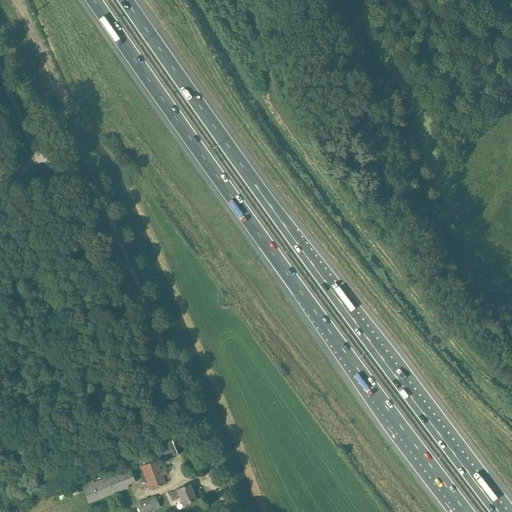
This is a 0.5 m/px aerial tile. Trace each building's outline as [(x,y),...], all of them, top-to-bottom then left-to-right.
[(182,453),(177,439),(168,442),(173,457),(182,453)] [(161,470),(157,461),(141,467),(150,490),(166,484),(163,475),(166,474),(164,469),(161,470)] [(94,483),(82,487),(89,504),(129,488),(128,486),(136,482),(130,468),(94,483)] [(197,501),(190,485),(177,490),(177,491),(170,494),(173,502),(180,499),(183,506),(197,501)] [(148,511),(159,508),(155,496),(138,503),(141,511),(148,511)]
